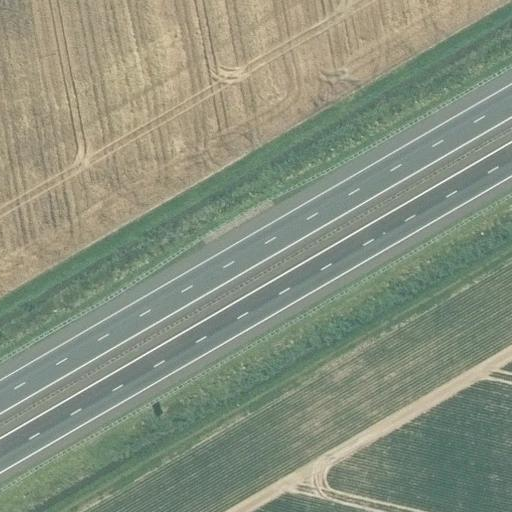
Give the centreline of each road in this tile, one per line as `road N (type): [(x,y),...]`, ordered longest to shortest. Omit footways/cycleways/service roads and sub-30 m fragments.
road 1 (motorway): [(511,101),(0,398)]
road 2 (motorway): [(0,456),(511,159)]
